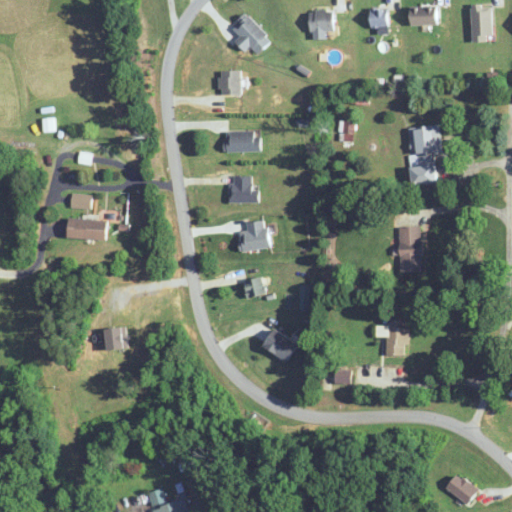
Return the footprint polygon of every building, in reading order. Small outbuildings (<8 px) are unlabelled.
[(492,6),(472,6),(472,41),(492,41),(492,6)] [(411,24),(437,24),(437,7),(411,7),(411,24)] [(389,28),(389,8),(370,8),(370,28),(389,28)] [(334,31),(334,9),(310,9),(310,31),(334,31)] [(230,25),(245,50),(252,46),(256,52),(270,44),(252,13),(230,25)] [(241,70),(220,70),(220,94),(241,94),(241,70)] [(414,127),(417,166),(412,166),(413,185),(438,183),(436,156),(443,155),(441,125),(414,127)] [(261,151),(261,131),(225,131),(225,151),(261,151)] [(91,208),(92,195),(73,193),(72,206),(91,208)] [(108,219),(69,218),(69,238),(107,239),(108,219)] [(244,252),(271,246),(266,219),(247,223),(249,230),(240,232),(244,252)] [(422,271),(422,227),(401,227),(401,271),(422,271)] [(249,297),(267,293),(263,277),(245,280),(249,297)] [(387,326),(377,326),(377,337),(387,336),(387,355),(408,355),(407,320),(387,320),(387,326)] [(287,362),(298,346),(276,329),(264,344),(287,362)] [(353,371),(336,371),(336,385),(353,385),(353,371)] [(447,488),(470,504),(480,490),(458,474),(447,488)] [(189,511),(185,498),(169,503),(164,488),(150,493),(156,511),(153,511),(189,511)]
